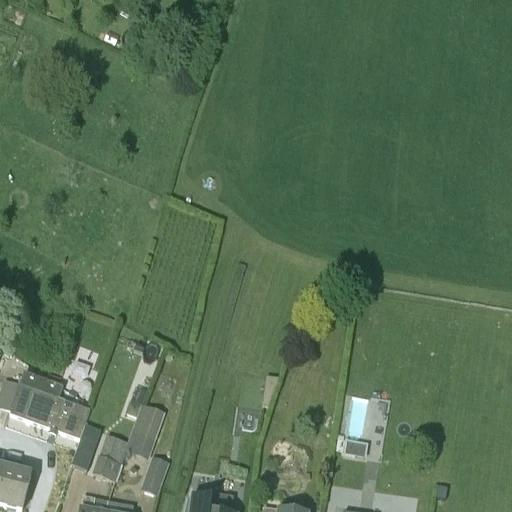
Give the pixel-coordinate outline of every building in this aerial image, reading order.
[(262,410),(269,410),(278,381),(265,380),(262,410)] [(19,389),(15,400),(9,419),(79,443),(89,413),(59,403),(63,392),(46,385),(41,397),(19,389)] [(164,417),(140,409),(127,447),(120,468),(114,485),(137,493),(164,417)] [(85,430),(77,451),(70,470),(86,476),(100,435),(85,430)] [(120,468),(127,447),(106,440),(99,461),(120,468)] [(343,455),(345,445),(345,444),(337,443),(335,454),(343,455)] [(97,461),(92,478),(114,485),(120,468),(99,461),(97,461)] [(155,499),(166,467),(151,461),(139,494),(155,499)] [(21,511),(30,478),(0,469),(0,510),(7,511),(21,511)] [(188,511),(237,511),(239,501),(210,497),(210,502),(190,500),(188,511)] [(81,501),(79,511),(104,511),(105,505),(81,501)]
